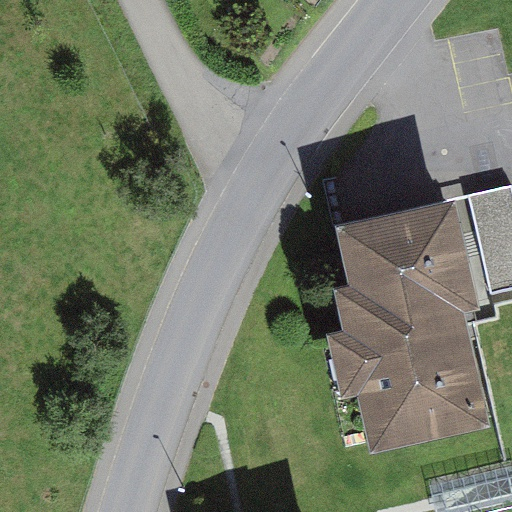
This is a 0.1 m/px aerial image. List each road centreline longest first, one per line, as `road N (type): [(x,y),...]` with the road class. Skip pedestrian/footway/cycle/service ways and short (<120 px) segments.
road 1 (unclassified): [(257,172),(180,345),(124,511)]
road 2 (unclassified): [(384,0),(257,172)]
road 3 (residential): [(141,0),(194,112),(257,172)]
road 4 (unknown): [(367,19),(479,134),(511,140)]
